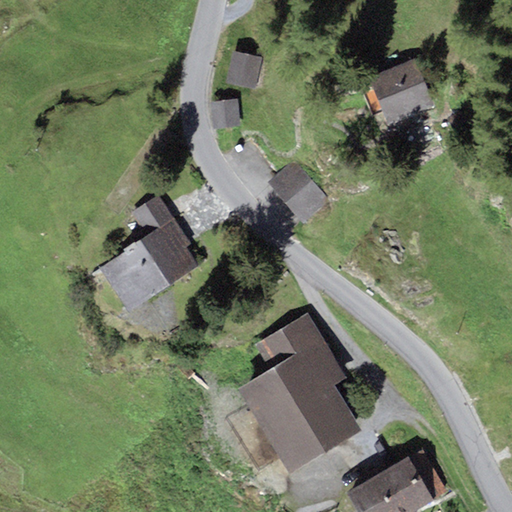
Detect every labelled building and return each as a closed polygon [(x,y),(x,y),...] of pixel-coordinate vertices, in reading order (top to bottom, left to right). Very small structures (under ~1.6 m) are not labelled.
[(265,62),(231,57),(227,88),(261,92),(265,62)] [(379,67),(367,125),(423,137),(435,78),(379,67)] [(241,136),(238,99),(208,102),(211,139),(241,136)] [(305,150),(267,180),(303,224),(341,194),(305,150)] [(147,236),(171,219),(156,196),(131,212),(147,236)] [(100,267),(130,311),(201,263),(171,219),(147,236),(100,267)] [(257,346),(271,368),(238,388),(290,471),(360,428),(333,384),(345,377),(307,315),(257,346)] [(422,451),(409,458),(432,498),(445,490),(422,451)] [(345,492),(356,511),(412,511),(433,500),(432,498),(409,458),(407,456),(345,492)]
